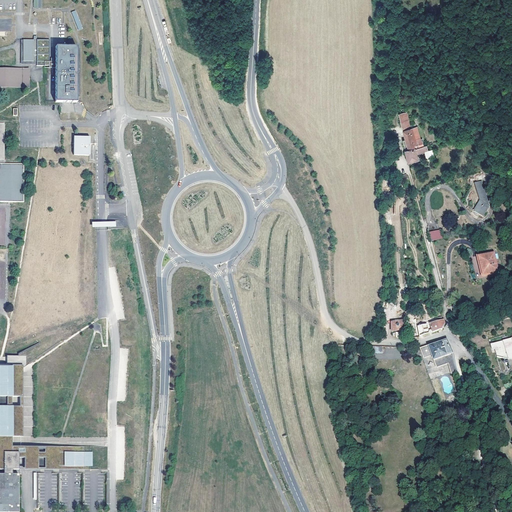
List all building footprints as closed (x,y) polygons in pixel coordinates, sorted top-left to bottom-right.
[(33,0),(34,8),(42,8),(41,0),(33,0)] [(77,10),(72,11),(77,30),(82,29),(77,10)] [(0,30),(12,31),(11,19),(0,18),(0,30)] [(22,58),(22,40),(21,40),(21,64),(37,64),(37,60),(33,60),(34,61),(23,61),(23,58),(22,58)] [(55,102),(77,102),(77,47),(55,47),(55,61),(49,61),(49,40),(22,40),(22,58),(23,58),(23,61),(34,61),(33,60),(37,60),(37,64),(37,66),(45,66),(55,65),(55,102)] [(0,68),(0,86),(29,87),(29,69),(0,68)] [(403,130),(410,128),(409,124),(405,111),(399,113),(403,130)] [(0,122),(0,201),(24,202),(24,163),(4,163),(4,123),(0,122)] [(404,150),(422,144),(421,137),(419,138),(416,127),(410,128),(403,130),(402,130),(405,142),(403,143),(404,150)] [(75,137),(74,155),(90,156),(91,138),(75,137)] [(423,150),(422,144),(404,150),(407,161),(417,158),(415,152),(423,150)] [(406,182),(405,174),(396,176),(398,183),(406,182)] [(481,179),(476,180),(480,196),(474,207),(482,212),(488,203),(481,179)] [(439,230),(428,233),(431,241),(441,238),(439,230)] [(479,255),(484,272),(498,268),(493,251),(479,255)] [(440,330),(442,327),(444,324),(443,320),(428,324),(431,333),(440,330)] [(391,332),(406,330),(405,322),(391,323),(391,332)] [(414,328),(414,338),(418,338),(427,335),(425,325),(414,328)] [(503,354),(511,355),(511,336),(491,341),(492,347),(498,346),(498,348),(495,349),(496,355),(503,356),(503,354)] [(452,374),(456,373),(451,352),(446,342),(422,350),(424,358),(432,356),(433,361),(435,361),(437,367),(449,362),(452,374)] [(0,366),(0,397),(11,397),(19,397),(19,377),(18,377),(18,375),(22,370),(27,365),(27,355),(19,355),(19,358),(10,358),(10,368),(7,368),(7,367),(0,366)] [(10,358),(19,358),(19,355),(7,355),(7,367),(7,368),(10,368),(10,358)] [(12,437),(23,437),(23,407),(11,407),(11,397),(0,397),(0,436),(3,437),(12,437)] [(12,437),(3,437),(3,446),(3,470),(3,474),(12,474),(12,470),(12,452),(12,437)] [(18,452),(12,452),(12,470),(41,470),(41,467),(27,467),(27,465),(28,465),(28,456),(27,456),(27,453),(42,453),(42,446),(18,446),(18,452)] [(42,446),(42,453),(27,453),(27,456),(28,456),(28,465),(27,465),(27,467),(41,467),(41,470),(59,470),(59,467),(77,467),(77,470),(84,470),(84,466),(90,466),(90,452),(84,452),(84,446),(77,446),(78,452),(59,452),(59,446),(42,446)] [(0,474),(0,511),(18,511),(18,474),(12,474),(3,474),(0,474)]
